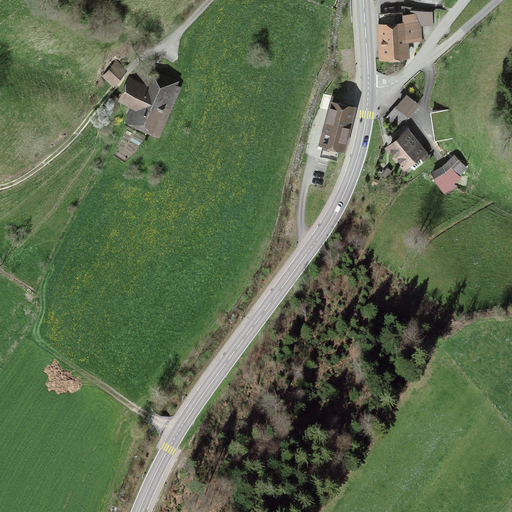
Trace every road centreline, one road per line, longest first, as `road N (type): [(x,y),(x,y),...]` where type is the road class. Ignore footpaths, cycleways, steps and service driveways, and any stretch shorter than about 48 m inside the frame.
road 1 (secondary): [(368,86),(359,150),(329,222),(181,426),(138,511)]
road 2 (track): [(0,189),(67,147),(147,57)]
